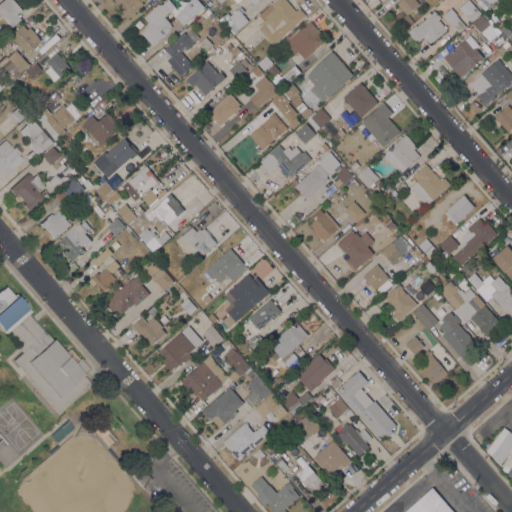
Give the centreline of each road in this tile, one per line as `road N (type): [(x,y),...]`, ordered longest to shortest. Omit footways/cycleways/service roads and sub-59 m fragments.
road 1 (residential): [(511,508),(65,0)]
road 2 (residential): [(241,511),(0,234)]
road 3 (residential): [(334,0),(511,198)]
road 4 (tertiary): [(511,368),(349,511)]
